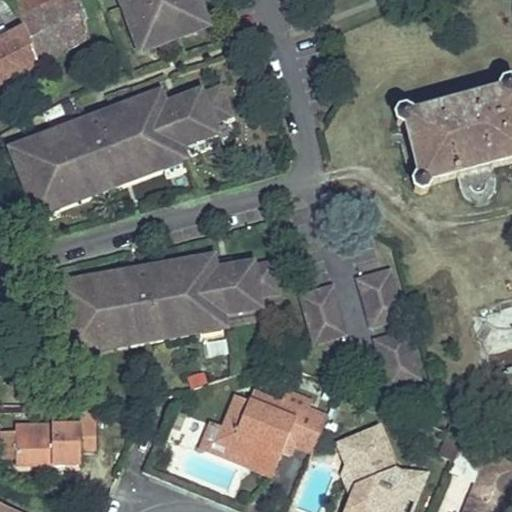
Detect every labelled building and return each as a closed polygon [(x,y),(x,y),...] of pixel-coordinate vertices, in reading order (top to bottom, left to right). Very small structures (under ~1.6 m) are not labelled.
[(10,0),(21,23),(16,25),(20,33),(0,43),(0,87),(37,67),(88,39),(84,24),(87,23),(82,7),(80,7),(77,0),(10,0)] [(128,0),(131,7),(127,9),(137,35),(145,32),(151,47),(198,29),(188,4),(197,0),(128,0)] [(199,0),(197,0),(188,4),(198,29),(209,25),(199,0)] [(145,32),(137,35),(143,50),(151,47),(145,32)] [(428,191),(511,168),(511,108),(511,103),(511,102),(511,86),(506,84),(498,86),(494,93),(495,95),(410,118),(409,116),(402,112),(394,114),(390,122),(392,130),(399,134),(400,134),(413,181),(412,181),(407,189),(410,197),(417,201),(425,199),(429,192),(428,191)] [(143,108),(141,101),(112,112),(113,114),(74,129),(74,127),(34,142),(38,151),(18,159),(37,209),(58,201),(60,207),(97,193),(98,195),(129,183),(128,181),(165,167),(163,161),(185,153),(182,146),(218,133),(213,122),(232,115),(222,88),(203,95),(202,93),(167,106),(164,100),(143,108)] [(162,93),(141,101),(143,108),(164,100),(162,93)] [(34,142),(14,150),(18,159),(38,151),(34,142)] [(185,153),(163,161),(165,167),(187,158),(185,153)] [(58,201),(37,209),(39,215),(60,207),(58,201)] [(215,258),(193,262),(194,269),(216,265),(215,258)] [(82,292),(61,296),(70,348),(92,344),(93,350),(133,343),(133,346),(165,340),(165,337),(204,330),(203,324),(226,320),(224,313),(262,306),(260,295),(280,291),(274,263),(255,267),(254,265),(217,271),(216,265),(194,269),(193,262),(150,270),(150,272),(122,277),(122,275),(80,282),(82,292)] [(374,326),(405,317),(392,270),(361,279),(374,326)] [(80,282),(59,286),(61,296),(82,292),(80,282)] [(334,286),(303,295),(316,342),(347,333),(334,286)] [(511,309),(489,314),(501,367),(511,364),(511,309)] [(226,320),(203,324),(204,330),(227,326),(226,320)] [(409,332),(378,340),(391,387),(422,379),(409,332)] [(225,335),(203,338),(206,359),(228,356),(225,335)] [(92,344),(70,348),(71,354),(93,350),(92,344)] [(313,452),(327,417),(309,409),(312,402),(284,390),(279,401),(253,390),(249,400),(237,395),(224,427),(236,432),(228,450),(274,470),(283,449),(287,441),(294,444),(313,452)] [(14,429),(15,435),(16,460),(16,468),(80,466),(80,453),(96,452),(94,407),(78,408),(79,427),(14,429)] [(201,446),(272,475),(274,470),(228,450),(236,432),(224,427),(212,422),(201,446)] [(356,486),(351,498),(345,511),(401,511),(412,488),(405,473),(395,469),(377,426),(337,443),(349,469),(356,486)] [(0,460),(16,460),(15,435),(0,435),(0,460)] [(294,444),(287,441),(283,449),(291,453),(294,444)] [(351,498),(356,486),(349,469),(340,473),(351,498)] [(411,511),(427,472),(395,469),(405,473),(412,488),(401,511),(411,511)] [(498,511),(509,487),(478,474),(462,511),(458,511),(456,511),(455,511),(498,511)]
